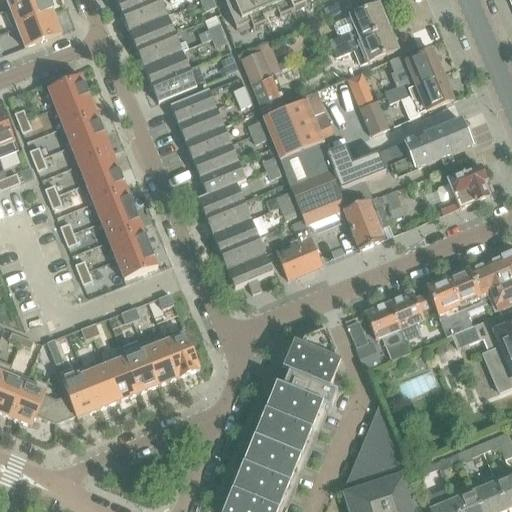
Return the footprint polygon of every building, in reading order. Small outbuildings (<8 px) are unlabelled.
[(4,0),(10,12),(40,0),(4,0)] [(40,0),(10,12),(5,14),(12,33),(17,31),(54,17),(47,0),(40,0)] [(114,0),(117,7),(121,18),(159,2),(158,0),(114,0)] [(222,0),(225,8),(226,8),(236,32),(250,26),(253,32),(266,26),(264,20),(277,15),(279,20),(306,9),(303,3),(311,0),(222,0)] [(216,10),(212,1),(201,6),(205,15),(216,10)] [(121,18),(125,28),(128,36),(166,20),(159,2),(121,18)] [(329,47),(332,54),(387,31),(377,8),(350,20),(333,27),(331,32),(332,37),(334,39),(340,40),(341,42),(329,47)] [(54,17),(17,31),(25,51),(61,37),(54,17)] [(128,36),(136,53),(174,38),(169,27),(176,24),(173,17),(166,20),(128,36)] [(204,25),(211,43),(221,38),(214,21),(204,25)] [(396,53),(387,31),(332,54),(336,62),(353,54),(359,69),(396,53)] [(143,71),(181,55),(188,52),(185,45),(178,48),(174,38),(136,53),(143,71)] [(225,48),(221,38),(211,43),(215,52),(225,48)] [(404,59),(389,65),(395,77),(392,78),(397,90),(405,87),(406,86),(408,93),(442,79),(432,54),(406,65),(404,59)] [(143,71),(150,88),(188,73),(181,55),(143,71)] [(240,64),(250,88),(271,80),(261,56),(240,64)] [(293,60),(277,66),(280,73),(296,67),(293,60)] [(233,66),(224,70),(222,71),(226,80),(236,75),(233,66)] [(195,91),(188,73),(150,88),(158,107),(195,91)] [(47,92),(55,112),(89,99),(81,79),(47,92)] [(397,90),(395,91),(400,104),(402,103),(410,123),(418,120),(420,119),(419,117),(452,103),(442,79),(408,93),(406,86),(405,87),(397,90)] [(271,80),(250,88),(260,112),(281,103),(272,80),(271,80)] [(389,108),(400,104),(395,91),(384,96),(389,108)] [(233,96),(237,104),(247,100),(243,92),(233,96)] [(169,110),(177,129),(215,113),(208,95),(169,110)] [(89,99),(55,112),(63,131),(96,118),(89,99)] [(250,109),(247,100),(237,104),(240,113),(250,109)] [(281,103),(260,112),(262,117),(264,122),(263,122),(280,164),(280,165),(303,222),(307,230),(309,229),(314,233),(340,223),(341,216),(342,215),(358,254),(383,244),(378,233),(389,229),(377,201),(372,203),(364,184),(386,175),(384,171),(379,156),(351,167),(344,150),(327,157),(322,144),(333,140),(326,121),(315,126),(306,104),(285,113),(283,108),(281,103)] [(361,112),(372,139),(391,131),(380,104),(361,112)] [(1,111),(0,111),(0,160),(17,154),(1,111)] [(24,113),(14,117),(18,127),(28,123),(24,113)] [(177,129),(184,147),(223,131),(215,113),(177,129)] [(104,136),(96,118),(63,131),(70,150),(104,136)] [(28,123),(18,127),(22,137),(32,133),(28,123)] [(409,144),(379,156),(384,171),(393,167),(398,179),(420,171),(471,150),(460,123),(409,144)] [(247,131),(251,139),(261,135),(257,126),(247,131)] [(184,147),(191,164),(230,148),(223,131),(184,147)] [(265,145),(261,135),(251,139),(254,149),(265,145)] [(104,136),(70,150),(78,169),(112,155),(104,136)] [(191,164),(199,182),(237,167),(230,148),(191,164)] [(39,151),(29,154),(33,165),(43,161),(39,151)] [(112,156),(78,169),(86,188),(119,175),(112,156)] [(43,161),(33,165),(37,175),(47,171),(43,161)] [(263,166),(267,175),(276,172),(272,163),(263,166)] [(245,185),(244,184),(237,167),(199,182),(206,199),(235,188),(236,189),(245,185)] [(438,191),(437,194),(442,208),(443,208),(438,210),(442,220),(490,200),(479,171),(456,181),(455,178),(445,182),(447,187),(438,191)] [(279,181),(276,172),(267,175),(270,184),(279,181)] [(119,175),(86,188),(93,207),(127,194),(119,175)] [(16,177),(6,181),(9,190),(20,186),(16,177)] [(6,181),(0,183),(0,194),(9,190),(6,181)] [(54,188),(44,192),(49,203),(58,199),(54,188)] [(197,203),(205,222),(243,206),(236,189),(235,188),(206,199),(197,203)] [(395,193),(384,198),(387,205),(394,222),(404,218),(395,193)] [(127,194),(93,207),(101,226),(134,213),(127,194)] [(276,201),(280,212),(290,207),(286,197),(276,201)] [(58,199),(49,203),(53,213),(62,209),(58,199)] [(205,222),(212,240),(250,224),(243,206),(205,222)] [(294,215),(290,207),(280,212),(283,219),(294,215)] [(134,213),(101,226),(108,245),(142,231),(134,213)] [(219,257),(258,242),(267,238),(259,220),(250,224),(212,240),(219,257)] [(307,232),(306,230),(303,222),(292,226),(296,236),(307,232)] [(69,226),(60,230),(64,241),(74,237),(69,226)] [(142,231),(108,245),(116,264),(149,250),(142,231)] [(300,246),(275,256),(287,284),(322,270),(310,242),(311,241),(307,232),(296,236),(300,246)] [(74,237),(64,241),(68,251),(77,247),(74,237)] [(219,257),(226,274),(265,259),(258,242),(219,257)] [(149,250),(116,264),(124,283),(157,270),(149,250)] [(500,261),(486,266),(497,294),(492,296),(492,297),(493,296),(494,301),(492,302),(497,314),(511,307),(511,258),(511,255),(499,260),(500,261)] [(272,277),(265,259),(226,274),(234,293),(247,287),(252,299),(261,295),(256,284),(272,277)] [(84,264),(75,268),(79,279),(88,275),(84,264)] [(486,266),(425,291),(428,297),(432,309),(446,341),(450,339),(465,334),(472,331),(466,316),(487,307),(484,300),(492,297),(492,296),(497,294),(486,266)] [(88,275),(79,279),(83,289),(92,285),(88,275)] [(169,297),(162,300),(166,311),(173,308),(169,297)] [(412,297),(388,306),(402,342),(403,344),(419,338),(414,327),(423,324),(419,314),(432,309),(428,297),(414,302),(412,297)] [(388,306),(364,316),(375,343),(382,340),(386,351),(391,363),(408,356),(403,344),(402,342),(388,306)] [(136,311),(128,313),(133,324),(140,322),(136,311)] [(128,313),(121,317),(125,328),(133,324),(128,313)] [(465,334),(450,339),(456,353),(485,342),(490,354),(494,365),(487,368),(498,397),(511,391),(511,325),(505,329),(501,319),(483,326),(472,331),(465,334)] [(359,325),(347,329),(357,352),(368,347),(359,325)] [(95,327),(88,329),(92,340),(100,338),(95,327)] [(88,329),(80,333),(85,344),(92,340),(88,329)] [(227,505),(223,511),(279,511),(322,408),(330,412),(337,394),(329,391),(341,364),(333,361),(336,354),(327,331),(293,345),(287,361),(293,364),(278,402),(271,399),(227,505)] [(163,340),(162,340),(178,381),(200,373),(183,332),(163,340)] [(161,335),(140,344),(158,389),(178,381),(162,340),(163,340),(161,335)] [(11,336),(8,343),(19,348),(22,340),(11,336)] [(22,340),(19,348),(31,352),(34,345),(22,340)] [(54,343),(47,346),(51,357),(59,354),(54,343)] [(140,344),(119,352),(123,361),(124,361),(138,397),(149,393),(158,389),(140,344)] [(357,352),(355,352),(363,372),(381,364),(373,345),(368,347),(357,352)] [(438,348),(435,355),(439,362),(446,364),(452,362),(455,355),(452,347),(446,345),(438,348)] [(59,354),(51,357),(56,368),(63,365),(59,354)] [(105,368),(103,368),(118,405),(138,397),(124,361),(123,361),(105,368)] [(103,363),(82,372),(98,413),(118,405),(103,368),(105,368),(103,363)] [(0,364),(0,394),(9,373),(10,373),(12,369),(0,364)] [(68,397),(56,402),(56,427),(64,424),(76,419),(77,422),(98,413),(82,372),(61,380),(68,397)] [(9,373),(0,394),(0,417),(11,422),(26,385),(28,386),(29,381),(10,373),(9,373)] [(26,385),(11,422),(31,430),(36,419),(56,427),(56,402),(44,397),(46,393),(28,386),(26,385)] [(406,473),(385,424),(374,428),(352,483),(356,492),(406,473)] [(511,450),(506,436),(479,447),(483,455),(498,449),(504,463),(511,459),(511,450)] [(460,465),(483,455),(479,447),(458,456),(460,462),(459,463),(460,465)] [(439,471),(459,463),(460,462),(458,456),(436,465),(439,471)] [(416,481),(439,471),(436,465),(414,474),(416,481)] [(493,479),(495,484),(506,511),(507,511),(511,510),(511,477),(503,481),(501,475),(493,479)] [(412,511),(402,480),(345,498),(349,511),(412,511)] [(479,484),(471,488),(480,511),(506,511),(495,484),(482,490),(479,484)] [(449,497),(451,502),(455,511),(480,511),(471,488),(449,497)] [(429,511),(455,511),(451,502),(429,511)]
